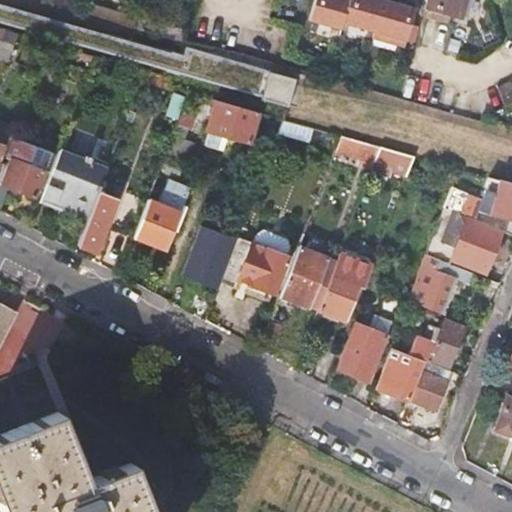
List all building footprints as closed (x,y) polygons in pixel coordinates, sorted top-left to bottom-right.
[(407,40),(411,41),(414,42),(418,26),(415,25),(412,24),(416,8),(409,6),(408,3),(401,1),(398,3),(396,3),(387,0),(314,0),(309,20),(342,29),(343,23),(366,29),(374,31),(372,37),(405,47),(407,40)] [(424,0),(426,2),(424,8),(431,10),(429,17),(445,22),(447,15),(463,20),(468,0),(424,0)] [(1,28),(0,30),(0,59),(7,62),(18,33),(1,28)] [(142,81),(142,80),(146,70),(128,65),(125,75),(142,81)] [(270,68),(263,95),(295,104),(303,76),(270,68)] [(157,84),(160,73),(146,70),(142,80),(157,84)] [(249,143),(258,112),(217,100),(209,131),(249,143)] [(311,142),(315,128),(285,119),(279,133),(311,142)] [(190,127),(179,123),(167,154),(187,161),(195,142),(185,138),(190,127)] [(337,149),(341,135),(315,128),(311,142),(337,149)] [(375,159),(379,146),(341,135),(337,149),(336,150),(375,161),(375,159)] [(1,164),(0,167),(0,210),(8,187),(34,197),(44,171),(45,171),(52,152),(18,139),(11,158),(12,159),(8,167),(1,164)] [(414,156),(379,146),(375,159),(393,164),(392,168),(407,174),(414,156)] [(61,150),(43,196),(55,201),(54,204),(61,207),(62,205),(89,215),(99,191),(108,168),(91,162),(92,158),(85,155),(84,159),(61,150)] [(511,183),(490,177),(480,210),(511,218),(511,183)] [(478,199),(452,189),(444,208),(471,218),(478,199)] [(89,215),(78,245),(96,252),(116,199),(99,191),(89,215)] [(149,200),(134,236),(165,249),(180,213),(149,200)] [(486,272),(502,231),(471,218),(444,208),(426,254),(450,263),(452,259),(486,272)] [(288,254),(238,237),(221,282),(234,287),(237,279),(274,292),(288,254)] [(312,303),(319,305),(336,260),(330,258),(329,256),(300,244),(281,293),(292,297),(290,303),(297,306),(299,300),(311,305),(312,303)] [(319,305),(318,309),(345,319),(367,263),(339,253),(336,260),(319,305)] [(426,255),(424,259),(416,284),(427,289),(435,270),(432,268),(435,259),(426,255)] [(422,305),(441,313),(455,278),(435,270),(427,289),(422,305)] [(0,378),(38,364),(17,309),(0,300),(0,378)] [(374,313),(368,327),(386,335),(393,320),(374,313)] [(416,335),(408,353),(424,360),(430,362),(431,358),(449,365),(463,327),(444,320),(441,328),(436,325),(430,341),(416,335)] [(386,335),(368,327),(355,322),(337,368),(368,380),(386,335)] [(260,350),(272,356),(281,331),(269,326),(260,350)] [(382,389),(408,399),(408,398),(424,360),(408,353),(390,346),(377,381),(384,384),(382,389)] [(431,358),(430,362),(447,369),(449,365),(431,358)] [(424,360),(408,398),(436,410),(452,371),(447,369),(430,362),(424,360)] [(511,394),(508,393),(495,428),(511,434),(511,394)] [(150,511),(131,462),(85,479),(58,410),(0,432),(0,507),(1,511),(150,511)] [(254,434),(240,461),(251,467),(265,439),(254,434)]
